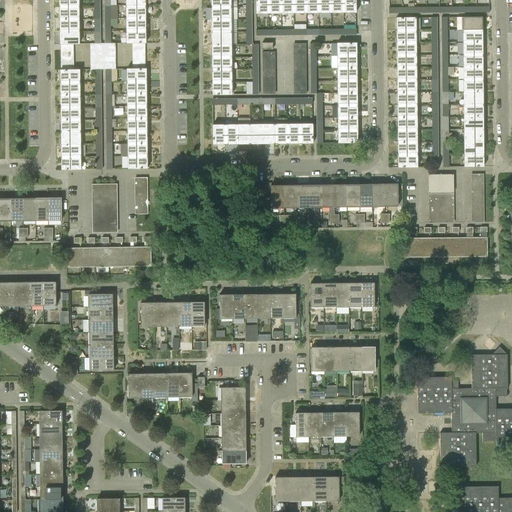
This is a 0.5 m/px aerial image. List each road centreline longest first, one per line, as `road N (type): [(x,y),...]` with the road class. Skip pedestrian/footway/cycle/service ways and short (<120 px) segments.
road 1 (residential): [(375,0),(374,157),(356,165),(202,167),(180,165),(170,152),(167,0)]
road 2 (residential): [(240,511),(0,341)]
road 3 (residential): [(41,0),(43,155),(31,167),(0,170)]
road 4 (residential): [(501,0),(502,143),(511,160)]
road 5 (residential): [(265,392),(265,465),(240,511)]
